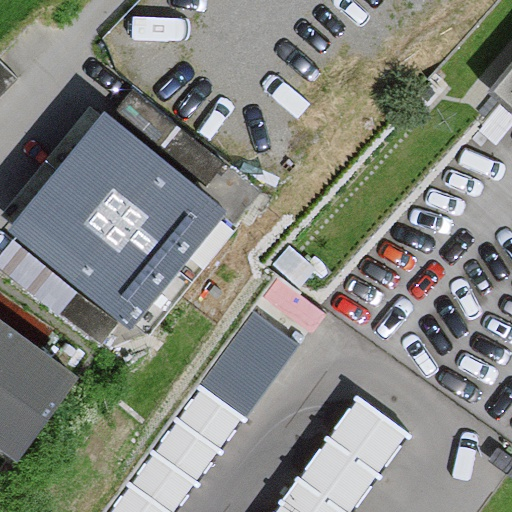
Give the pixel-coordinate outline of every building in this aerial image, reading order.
[(511,66),(484,106),(511,126),(511,66)] [(118,312),(207,214),(98,115),(8,213),(118,312)] [(301,345),(254,312),(202,385),(250,419),(301,345)] [(97,378),(0,314),(0,429),(45,458),(97,378)] [(175,511),(240,420),(196,390),(109,511),(175,511)] [(353,511),(409,435),(357,397),(273,511),(353,511)]
